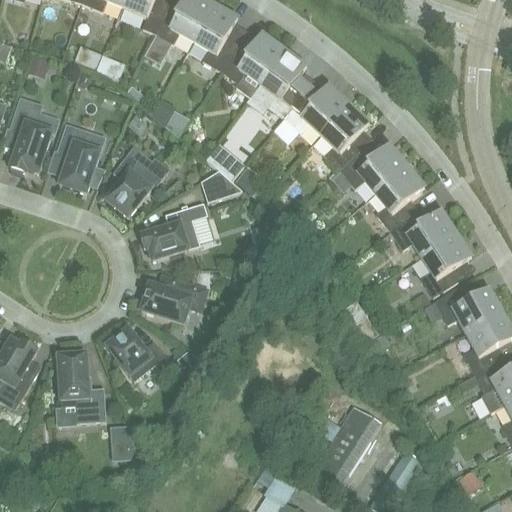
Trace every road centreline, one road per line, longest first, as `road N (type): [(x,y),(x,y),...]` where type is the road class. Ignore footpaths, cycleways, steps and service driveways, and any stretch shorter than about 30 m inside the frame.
road 1 (unclassified): [(254,0),(332,52),(419,136),(511,276)]
road 2 (residential): [(0,194),(95,228),(123,264),(115,306),(96,326),(69,334),(33,328),(0,306)]
road 3 (residential): [(511,49),(394,0)]
